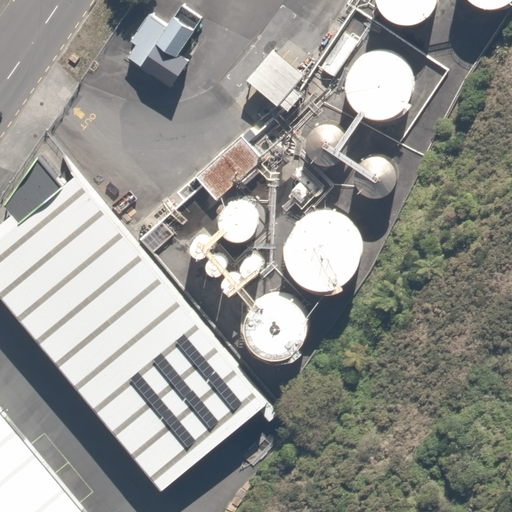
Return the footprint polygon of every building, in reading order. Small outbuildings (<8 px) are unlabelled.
[(381,0),(382,2),(385,7),(388,12),(392,16),(397,20),(403,22),(408,24),(414,24),(420,24),(426,22),(431,20),(436,16),(440,12),(444,7),(446,2),(446,0),(381,0)] [(511,0),(475,0),(479,4),(484,7),(489,10),(495,11),(501,12),(507,11),(511,9),(511,0)] [(139,43),(130,55),(175,88),(196,59),(187,52),(207,26),(182,8),(169,26),(150,12),(132,37),(139,43)] [(299,86),(310,73),(280,47),(255,75),(294,108),(307,93),(299,86)] [(392,49),(387,48),(382,47),(376,48),(370,49),(365,52),(360,55),(356,59),(352,64),(350,69),(348,75),(348,81),(348,87),(350,93),(352,98),(356,103),(360,107),(365,110),(370,113),(376,114),(381,115),(387,114),(393,113),(398,110),(403,107),(407,103),(411,98),(413,93),(415,87),(415,81),(415,75),(413,69),(411,64),(407,59),(403,55),(398,52),(393,49),(392,49)] [(338,159),(345,156),(350,151),(353,145),(354,138),(353,131),(349,124),(344,120),(337,117),(330,117),(323,119),(317,123),(313,129),(311,135),(311,143),(314,149),(318,155),(324,158),(331,160),(338,159)] [(248,128),(196,175),(220,201),(271,154),(248,128)] [(387,192),(393,189),(398,184),(402,178),(403,170),(401,163),(398,157),(392,153),(385,150),(378,150),(371,152),(365,156),(361,162),(359,168),(359,175),(362,182),(367,188),(373,191),(380,193),(387,192)] [(0,280),(175,488),(273,406),(69,164),(0,221),(0,280)] [(244,196),(240,196),(237,197),(234,199),(231,201),(229,203),(227,206),(225,209),(224,212),(224,216),(224,219),(225,222),(226,225),(228,228),(231,231),(233,233),(237,234),(240,235),(243,235),(247,235),(250,234),(253,233),(256,231),(258,229),(260,226),(262,223),(263,220),(263,216),(263,213),(262,209),(261,206),(259,203),(256,201),(254,199),(251,197),(247,197),(244,196)] [(348,211),(340,208),(334,206),(328,205),(322,206),(316,207),(310,210),(305,213),(300,218),(297,223),(294,228),(292,234),(291,241),(292,247),(293,253),(296,259),(299,264),(303,269),(308,272),(314,275),(320,277),(326,278),(332,277),(339,276),(344,274),(350,270),(354,266),(358,261),(361,256),(363,250),(364,244),(364,237),(362,231),(360,225),(357,220),(353,215),(348,211)] [(210,247),(212,245),(214,242),(214,239),(214,236),(212,233),(210,231),(207,229),(203,229),(200,230),(197,232),(195,235),(195,238),(195,242),(196,244),(198,247),(201,248),(204,249),(207,248),(210,247)] [(261,270),(263,268),(264,265),(265,262),(265,259),(263,256),(261,254),(257,253),(254,252),(251,253),(248,255),(246,258),(245,262),(246,265),(247,267),(249,270),(252,271),(255,272),(258,271),(261,270)] [(227,270),(229,268),(231,266),(231,263),(231,259),(229,256),(227,254),(224,253),(220,253),(217,253),(214,256),(212,258),(212,262),(212,265),(213,268),(215,270),(218,271),(221,272),(224,272),(227,270)] [(243,288),(245,286),(247,283),(248,280),(247,277),(246,274),(243,271),(240,270),(237,270),(233,271),(231,273),(229,276),(228,279),(228,282),(230,285),(232,287),(234,289),(237,289),(240,289),(243,288)] [(305,294),(298,290),(292,288),(285,288),(279,288),(273,290),(267,292),(262,296),(258,300),(254,305),(251,311),(250,317),(249,323),(249,329),(251,335),(253,341),(257,346),(261,351),(266,355),(271,357),(277,359),(284,360),(290,360),(296,358),(302,356),(307,353),(312,348),(315,344),(318,338),(320,332),(321,326),(321,320),(320,314),(317,308),(314,302),(310,298),(305,294)] [(90,511),(0,403),(0,511),(90,511)]
